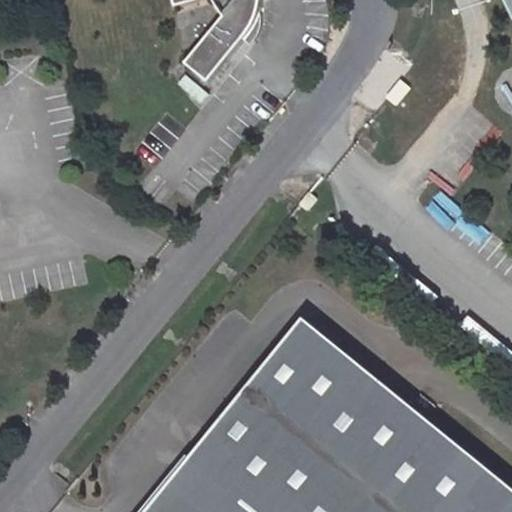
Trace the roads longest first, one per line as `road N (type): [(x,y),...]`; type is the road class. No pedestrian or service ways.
road 1 (residential): [(375,0),(358,52),(0,494)]
road 2 (unknown): [(299,125),(511,304)]
